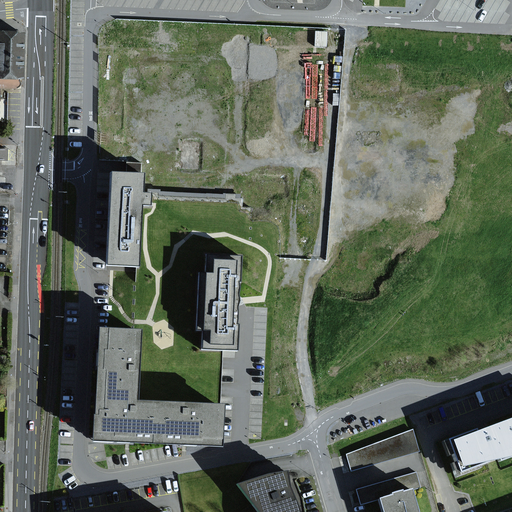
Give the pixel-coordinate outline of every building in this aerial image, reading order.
[(22,31),(0,30),(0,87),(21,88),(22,31)] [(138,195),(140,175),(110,173),(104,267),(134,269),(138,210),(148,210),(149,196),(138,195)] [(235,351),(240,259),(204,257),(203,278),(197,277),(194,330),(199,330),(199,349),(235,351)] [(93,334),(88,442),(131,405),(134,335),(93,334)] [(217,409),(131,405),(88,442),(127,444),(184,446),(215,448),(217,409)] [(511,419),(488,428),(478,431),(477,430),(440,442),(452,477),(511,456),(511,419)] [(412,431),(345,455),(350,473),(419,452),(412,431)] [(286,470),(236,482),(260,511),(298,511),(298,507),(290,488),(288,478),(286,470)] [(416,473),(356,490),(360,506),(380,500),(410,491),(420,488),(416,473)] [(415,511),(410,491),(380,500),(383,511),(415,511)]
